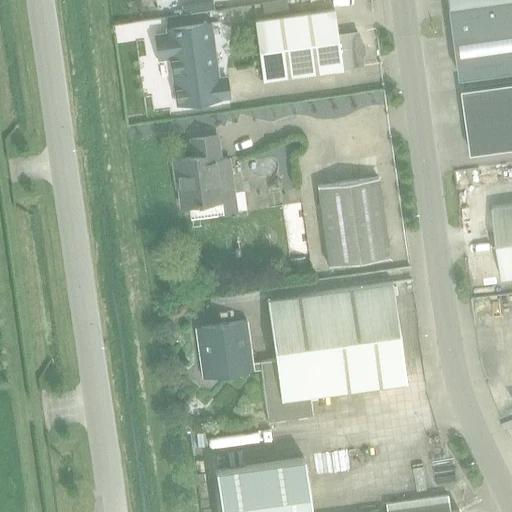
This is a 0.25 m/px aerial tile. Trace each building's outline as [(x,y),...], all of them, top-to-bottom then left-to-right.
[(213,0),(181,5),(183,14),(214,9),(213,0)] [(511,0),(449,0),(452,17),(461,76),(511,69),(511,0)] [(151,3),(153,18),(161,17),(159,2),(151,3)] [(357,31),(337,34),(334,9),(254,20),(263,80),(342,69),(342,68),(362,65),(361,57),(364,52),(363,43),(358,39),(357,31)] [(155,34),(159,58),(170,57),(177,104),(229,97),(226,77),(218,78),(214,49),(210,50),(206,23),(167,29),(167,33),(155,34)] [(511,82),(463,89),(471,153),(511,147),(511,82)] [(179,177),(183,204),(197,203),(197,204),(220,201),(214,159),(220,158),(217,135),(191,139),(193,156),(173,158),(175,177),(179,177)] [(378,177),(317,185),(328,265),(389,257),(378,177)] [(511,204),(492,207),(502,278),(511,276),(511,204)] [(303,258),(289,259),(291,270),(304,268),(303,258)] [(200,354),(203,377),(261,369),(268,421),(312,415),(310,395),(406,382),(392,282),(267,299),(275,359),(260,361),(260,362),(249,363),(247,349),(250,349),(246,320),(201,326),(205,353),(200,354)] [(314,450),(315,469),(340,469),(340,449),(314,450)] [(460,511),(459,510),(450,511),(448,495),(386,503),(386,511),(311,511),(304,458),(216,471),(221,511),(460,511)]
